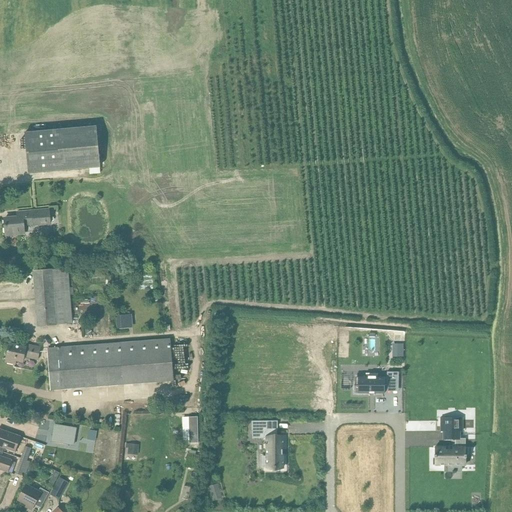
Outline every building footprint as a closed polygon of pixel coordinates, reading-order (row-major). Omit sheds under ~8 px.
[(0,3),(0,19),(16,22),(18,6),(0,3)] [(96,126),(25,132),(29,173),(89,168),(89,174),(100,173),(96,126)] [(4,219),(5,235),(25,233),(24,224),(34,223),(34,226),(51,224),(49,209),(33,211),(17,212),(18,218),(4,219)] [(33,271),(38,326),(56,325),(56,324),(72,323),(70,295),(73,295),(73,287),(69,288),(68,269),(61,269),(60,259),(52,259),(53,270),(33,271)] [(132,314),(116,316),(117,329),(133,328),(132,314)] [(170,339),(48,349),(51,390),(173,381),(170,339)] [(9,344),(6,361),(15,363),(16,360),(22,362),(24,356),(37,359),(39,348),(23,344),(22,347),(9,344)] [(354,382),(354,393),(384,394),(384,384),(388,384),(388,381),(398,381),(398,372),(387,372),(387,377),(378,377),(378,373),(365,373),(365,377),(357,377),(356,382),(354,382)] [(434,455),(434,458),(434,465),(466,465),(466,458),(466,455),(466,447),(465,447),(465,439),(459,439),(459,431),(462,431),(462,418),(441,418),(441,431),(443,431),(443,439),(455,439),(455,447),(453,447),(453,450),(446,450),(446,447),(434,447),(434,455)] [(277,421),(251,421),(251,430),(252,430),(252,439),(266,438),(266,468),(283,468),(283,454),(282,454),(282,450),(283,450),(283,437),(277,437),(277,430),(277,421)] [(54,425),(51,441),(68,444),(70,436),(75,436),(76,428),(54,425)] [(185,446),(196,448),(200,428),(188,426),(185,446)] [(4,448),(15,452),(21,437),(0,429),(0,451),(3,452),(4,448)] [(125,444),(125,448),(128,448),(127,454),(137,455),(139,445),(125,444)] [(25,447),(21,458),(27,460),(30,449),(25,447)] [(12,474),(16,462),(12,461),(12,460),(4,457),(1,456),(3,452),(0,451),(0,469),(0,470),(12,474)] [(36,454),(34,460),(39,462),(42,456),(36,454)] [(187,455),(185,466),(198,469),(200,457),(187,455)] [(21,458),(16,473),(21,475),(27,460),(21,458)] [(49,482),(53,484),(60,473),(55,471),(49,482)] [(59,478),(50,494),(59,499),(68,483),(59,478)] [(218,483),(209,486),(213,501),(222,498),(218,483)] [(26,485),(22,491),(18,500),(30,506),(29,509),(31,510),(34,505),(41,508),(45,499),(49,493),(40,488),(38,491),(26,485)] [(184,486),(181,498),(188,500),(191,488),(184,486)]
